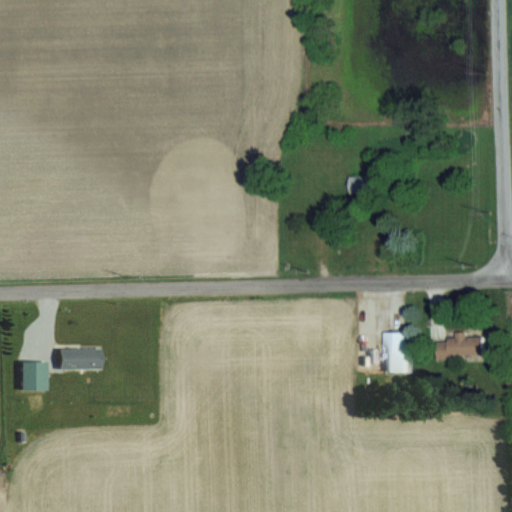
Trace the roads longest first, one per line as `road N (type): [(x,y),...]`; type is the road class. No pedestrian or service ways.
road 1 (residential): [(0,292),(511,277)]
road 2 (residential): [(503,278),(495,0)]
